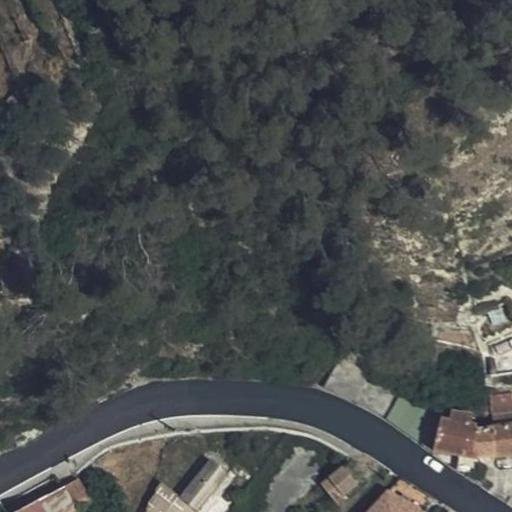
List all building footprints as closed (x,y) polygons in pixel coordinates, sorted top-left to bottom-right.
[(355,401),(368,378),(338,364),(324,384),(355,401)] [(355,401),(386,419),(399,395),(368,378),(355,401)] [(511,390),(492,392),(495,421),(511,419),(511,390)] [(419,447),(427,452),(432,453),(435,455),(438,423),(440,414),(399,395),(386,419),(384,423),(395,430),(419,447)] [(435,455),(478,461),(474,430),(474,426),(464,425),(464,416),(446,416),(447,423),(438,423),(435,455)] [(490,430),(493,460),(511,459),(511,428),(502,429),(490,430)] [(478,461),(483,460),(493,460),(490,430),(474,430),(478,461)] [(206,466),(176,504),(177,505),(185,511),(200,511),(225,479),(206,466)] [(328,488),(345,505),(366,484),(349,468),(333,480),(335,482),(328,488)] [(83,473),(71,480),(89,501),(99,491),(83,473)] [(99,511),(89,501),(71,480),(54,490),(21,511),(99,511)] [(172,511),(177,505),(176,504),(158,491),(150,511),(172,511)] [(417,511),(393,496),(376,511),(417,511)]
